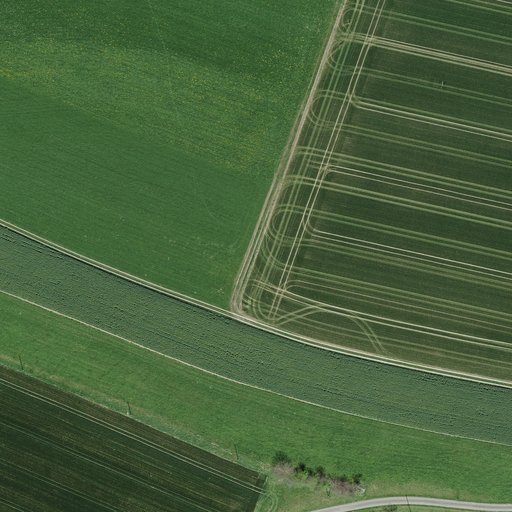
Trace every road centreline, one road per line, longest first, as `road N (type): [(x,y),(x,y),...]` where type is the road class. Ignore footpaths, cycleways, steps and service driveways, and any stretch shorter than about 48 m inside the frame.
road 1 (track): [(511,383),(297,338),(0,221)]
road 2 (track): [(240,318),(238,294),(337,0)]
road 3 (track): [(327,511),(399,500),(511,508)]
